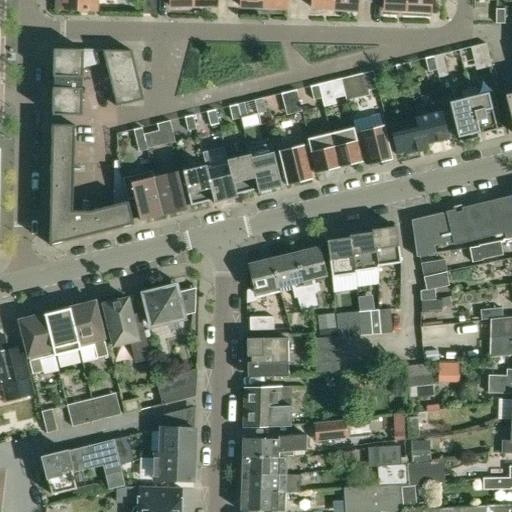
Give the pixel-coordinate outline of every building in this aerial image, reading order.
[(95,0),(57,0),(57,9),(95,11),(95,0)] [(263,0),(263,7),(287,8),(287,0),(263,0)] [(334,9),(334,0),(311,0),(311,7),(334,9)] [(334,0),(334,9),(358,10),(358,0),(334,0)] [(383,0),(383,9),(407,10),(407,0),(383,0)] [(407,0),(407,10),(430,11),(431,0),(407,0)] [(496,23),(504,24),(505,9),(496,9),(496,23)] [(486,43),(470,47),(476,71),(491,66),(486,43)] [(51,115),(81,116),(83,67),(83,49),(53,49),(51,115)] [(96,50),(83,49),(83,67),(99,64),(96,50)] [(116,106),(117,106),(143,100),(131,50),(102,50),(116,106)] [(442,54),(433,56),(436,70),(438,78),(447,76),(442,54)] [(436,70),(433,56),(425,58),(428,72),(436,70)] [(404,63),(395,65),(399,79),(407,77),(404,63)] [(376,85),(373,71),(365,73),(368,87),(376,85)] [(340,79),(332,81),(336,95),(344,93),(340,79)] [(318,84),(310,86),(313,100),(322,98),(318,84)] [(476,87),(468,89),(479,134),(502,128),(493,91),(478,95),(476,87)] [(479,134),(468,89),(461,91),(463,99),(449,102),(457,138),(478,132),(479,134)] [(281,93),(284,107),(286,115),(301,112),(296,90),(281,93)] [(254,100),(258,114),(266,112),(262,98),(254,100)] [(439,102),(414,108),(416,116),(418,125),(422,124),(427,145),(449,140),(441,110),(439,102)] [(229,106),(232,120),(240,118),(237,104),(229,106)] [(207,112),(210,125),(218,123),(215,110),(207,112)] [(184,117),(188,131),(196,129),(192,115),(184,117)] [(428,150),(427,145),(422,124),(418,125),(416,116),(414,117),(415,119),(389,126),(396,155),(407,152),(408,155),(428,150)] [(170,121),(157,124),(158,131),(162,145),(175,142),(170,121)] [(51,124),(48,245),(133,224),(128,202),(89,211),(72,211),(73,165),(74,125),(51,124)] [(356,132),(362,159),(366,158),(368,165),(392,160),(384,125),(356,132)] [(137,143),(145,141),(144,136),(142,127),(133,129),(137,143)] [(362,159),(356,132),(354,132),(353,128),(332,133),(340,167),(362,162),(361,159),(362,159)] [(309,139),(318,173),(340,167),(332,133),(309,139)] [(318,173),(309,139),(307,139),(308,144),(278,151),(286,185),(311,179),(309,171),(315,170),(316,173),(318,173)] [(258,189),(257,189),(258,192),(281,187),(273,152),(251,157),(250,158),(258,189)] [(236,194),(257,189),(258,189),(250,158),(251,157),(250,154),(227,160),(227,163),(228,163),(236,194)] [(213,200),(214,203),(237,197),(236,194),(228,163),(227,163),(206,168),(213,200)] [(191,205),(213,200),(206,168),(206,165),(182,171),(191,205)] [(177,171),(154,177),(163,215),(186,210),(177,171)] [(163,215),(154,177),(153,173),(123,180),(126,196),(133,194),(140,221),(163,215)] [(433,246),(452,241),(453,245),(504,233),(505,239),(511,237),(511,195),(446,212),(411,220),(416,257),(435,253),(433,246)] [(395,226),(372,230),(377,268),(378,268),(378,266),(401,263),(395,226)] [(356,271),(377,268),(372,230),(371,230),(371,232),(349,235),(355,274),(356,273),(356,271)] [(355,274),(349,235),(349,237),(326,241),(331,277),(355,274)] [(500,241),(478,245),(478,247),(469,249),(472,263),(482,261),(482,259),(503,256),(500,241)] [(317,293),(315,284),(314,279),(326,276),(319,247),(295,253),(309,307),(317,305),(314,293),(317,293)] [(295,253),(271,259),(279,288),(280,292),(292,290),(294,298),(297,297),(300,309),(309,307),(295,253)] [(271,259),(248,265),(253,289),(247,290),(247,303),(257,301),(256,298),(280,292),(279,288),(271,259)] [(420,263),(423,278),(446,273),(444,260),(420,263)] [(177,283),(170,285),(163,286),(164,289),(143,294),(151,326),(183,318),(182,313),(192,311),(193,291),(180,294),(177,283)] [(420,292),(420,301),(435,300),(434,289),(426,291),(420,292)] [(132,316),(128,298),(102,304),(113,346),(130,342),(135,363),(151,359),(140,313),(138,313),(139,315),(132,316)] [(69,308),(79,349),(94,346),(97,358),(108,356),(95,302),(69,308)] [(45,314),(55,356),(79,349),(69,308),(45,314)] [(503,317),(502,308),(480,310),(482,320),(503,317)] [(378,310),(380,334),(392,333),(390,309),(378,310)] [(370,311),(358,312),(360,336),(372,335),(370,311)] [(346,313),(348,337),(360,336),(358,312),(346,313)] [(40,359),(55,356),(45,314),(19,320),(32,374),(43,371),(40,359)] [(334,315),(317,316),(318,331),(335,330),(334,315)] [(274,330),(273,317),(249,318),(250,331),(274,330)] [(511,317),(491,320),(490,340),(489,345),(489,358),(511,354),(511,317)] [(0,381),(2,383),(6,401),(33,394),(21,347),(7,350),(3,334),(0,335),(0,381)] [(314,350),(338,349),(338,337),(314,339),(314,350)] [(246,377),(288,376),(287,338),(246,339),(247,357),(251,357),(251,362),(246,362),(246,377)] [(314,350),(315,363),(339,362),(338,349),(314,350)] [(425,351),(425,362),(438,361),(437,350),(425,351)] [(339,374),(339,362),(315,363),(315,375),(339,374)] [(430,364),(407,367),(411,397),(434,395),(430,364)] [(379,381),(389,380),(389,383),(405,381),(404,369),(389,371),(368,373),(369,389),(379,388),(379,381)] [(487,394),(511,394),(511,370),(506,370),(506,376),(488,375),(487,394)] [(175,400),(171,383),(157,386),(162,403),(175,400)] [(244,388),(244,407),(290,406),(291,387),(244,388)] [(102,397),(92,399),(97,420),(107,418),(102,397)] [(140,410),(138,398),(122,402),(125,414),(140,410)] [(87,423),(97,420),(92,399),(81,402),(87,423)] [(290,426),(290,412),(290,406),(244,407),(243,427),(290,426)] [(47,433),(57,430),(52,409),(41,412),(47,433)] [(160,429),(159,454),(194,455),(195,429),(172,428),(173,412),(155,417),(158,429),(160,429)] [(403,414),(393,415),(394,441),(404,440),(403,414)] [(418,417),(407,417),(408,437),(419,436),(418,417)] [(346,420),(314,424),(316,441),(348,438),(346,420)] [(511,420),(511,421),(511,441),(503,441),(502,453),(511,453),(511,420)] [(278,439),(243,438),(242,456),(278,458),(286,457),(293,456),(293,452),(306,451),(306,447),(308,447),(309,439),(306,439),(306,435),(278,437),(278,439)] [(114,440),(118,459),(120,465),(133,461),(127,436),(114,440)] [(411,441),(411,463),(430,462),(429,440),(411,441)] [(42,457),(51,494),(76,488),(71,467),(94,462),(90,445),(42,457)] [(400,465),(400,464),(400,445),(367,447),(368,467),(377,467),(400,465)] [(194,455),(159,454),(154,454),(153,480),(193,481),(194,455)] [(285,458),(278,458),(242,456),(242,474),(285,475),(285,458)] [(118,459),(102,462),(103,465),(105,475),(109,474),(121,471),(120,465),(118,459)] [(443,462),(407,464),(408,486),(444,483),(443,462)] [(378,486),(399,485),(407,484),(405,463),(400,464),(400,465),(377,467),(378,486)] [(242,474),(241,490),(277,492),(284,493),(299,492),(300,475),(285,475),(242,474)] [(482,476),(482,488),(510,488),(510,486),(511,486),(511,476),(509,477),(482,476)] [(343,488),(344,511),(380,511),(401,511),(399,485),(378,486),(343,488)] [(175,511),(176,511),(180,511),(181,488),(139,486),(138,506),(134,508),(132,511),(175,511)] [(403,510),(418,510),(432,509),(432,503),(415,504),(414,487),(401,487),(403,510)] [(277,492),(241,490),(240,510),(284,511),(284,493),(277,492)]
